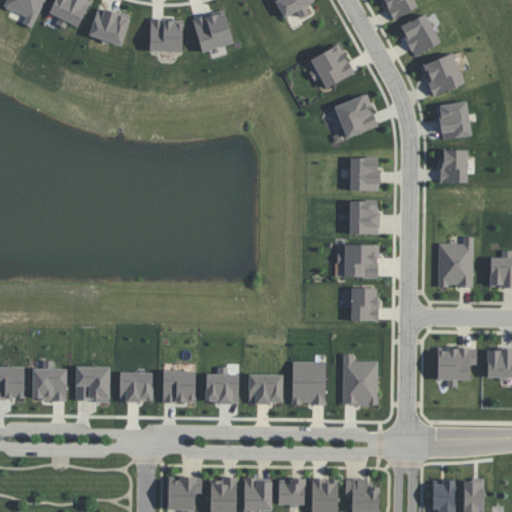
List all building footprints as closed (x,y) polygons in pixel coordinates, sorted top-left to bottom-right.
[(45,0),(6,0),(4,6),(25,16),(22,23),(33,28),(45,0)] [(54,0),(49,13),(80,26),(90,0),(54,0)] [(274,0),(284,18),(297,12),(299,17),(309,13),(305,6),(314,1),(313,0),(274,0)] [(384,0),(392,19),(417,8),(413,0),(384,0)] [(89,35),(122,45),(131,16),(98,6),(89,35)] [(202,51),(234,43),(225,11),(193,19),(202,51)] [(400,26),(415,56),(441,43),(426,13),(400,26)] [(150,51),(183,52),(183,20),(150,19),(150,51)] [(310,58),(315,68),(309,71),(314,80),(320,76),(326,88),(354,73),(339,43),(310,58)] [(465,83),(453,52),(421,65),(433,96),(465,83)] [(346,138),(379,126),(367,93),(334,106),(346,138)] [(443,140),(472,135),(466,101),(437,106),(443,140)] [(441,182),(467,182),(468,149),(442,149),(441,182)] [(351,157),(350,190),(379,191),(380,157),(351,157)] [(350,200),(350,233),(379,234),(379,200),(350,200)] [(463,243),(439,243),(438,286),(473,286),(474,236),(463,236),(463,243)] [(378,277),(379,244),(345,244),(345,253),(338,253),(337,263),(344,263),(344,277),(378,277)] [(511,250),(502,250),(502,257),(491,257),(490,286),(511,286),(511,250)] [(351,320),(378,320),(378,288),(351,287),(351,320)] [(470,380),(471,363),(476,364),(477,349),(438,348),(438,379),(447,379),(447,387),(458,387),(458,380),(470,380)] [(511,348),(488,348),(487,377),(511,377),(511,348)] [(378,361),(354,360),(354,354),(343,353),(342,405),(377,405),(378,361)] [(67,368),(53,368),(54,360),(43,360),(43,368),(33,367),(32,399),(66,400),(67,368)] [(326,361),(293,361),(292,404),(325,405),(326,361)] [(0,365),(0,398),(24,399),(25,366),(0,365)] [(110,401),(110,366),(76,366),(76,400),(110,401)] [(239,374),(228,373),(228,367),(218,367),(218,373),(206,373),(206,402),(239,403),(239,374)] [(163,402),(196,402),(196,370),(163,370),(163,402)] [(120,401),(153,401),(153,371),(120,372),(120,401)] [(249,403),(283,403),(283,374),(249,373),(249,403)] [(165,511),(167,473),(198,474),(197,511),(165,511)] [(208,511),(208,473),(238,474),(237,511),(208,511)] [(243,511),(244,477),(274,477),(273,511),(243,511)] [(278,477),(306,477),(306,509),(278,509),(278,477)] [(309,511),(309,478),(338,478),(338,511),(309,511)] [(346,511),(346,478),(379,479),(379,511),(346,511)] [(433,479),(432,508),(439,508),(438,511),(455,511),(456,480),(433,479)] [(464,479),(463,511),(479,511),(479,509),(484,509),(485,479),(464,479)]
